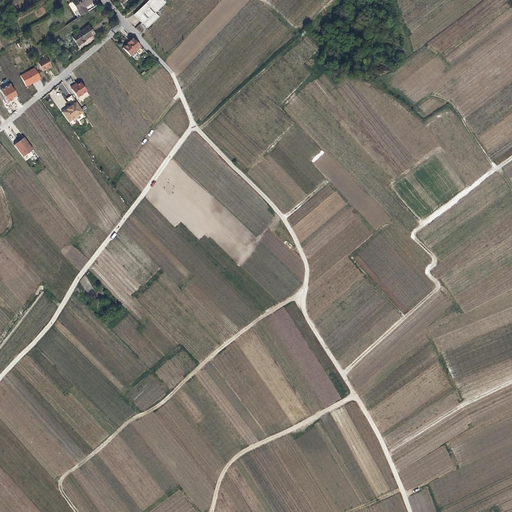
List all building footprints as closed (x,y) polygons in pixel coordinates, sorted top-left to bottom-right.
[(89,1),(88,0),(70,0),(69,1),(74,9),(79,15),(85,11),(82,7),(82,6),(89,1)] [(145,0),(135,10),(137,13),(134,17),(139,22),(133,28),(138,33),(156,16),(152,12),(164,1),(162,0),(145,0)] [(93,5),(89,1),(82,6),(82,7),(85,11),(93,5)] [(69,36),(71,39),(76,46),(84,40),(84,39),(92,33),(88,28),(86,25),(69,36)] [(138,45),(130,37),(120,47),(128,55),(132,59),(133,59),(136,56),(136,55),(132,51),(138,45)] [(44,70),(50,66),(44,57),(35,63),(41,72),(44,70)] [(24,86),(38,78),(33,67),(18,75),(24,86)] [(75,97),(84,90),(78,81),(74,84),(73,83),(73,86),(69,88),(75,97)] [(58,85),(66,96),(70,93),(62,83),(58,85)] [(12,84),(1,89),(7,102),(18,97),(12,84)] [(69,105),(74,102),(69,95),(64,99),(69,105)] [(70,127),(84,117),(74,102),(69,105),(66,107),(67,108),(65,110),(65,109),(60,112),(70,127)] [(20,156),(30,149),(21,137),(15,141),(18,145),(15,148),(20,156)]
